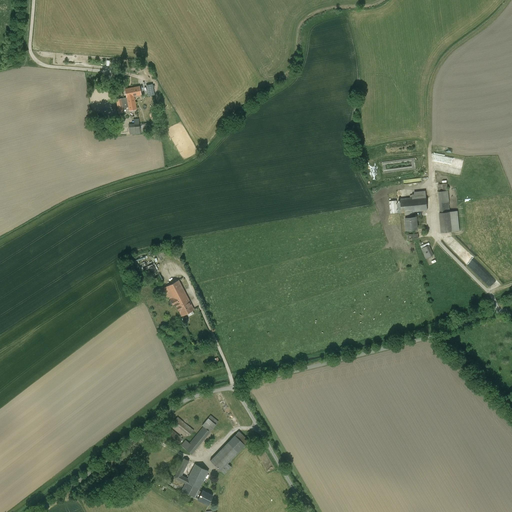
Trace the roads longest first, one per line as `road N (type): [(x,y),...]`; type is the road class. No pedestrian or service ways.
road 1 (residential): [(511,316),(495,309),(234,384)]
road 2 (unclassified): [(33,511),(172,406),(234,384)]
road 3 (unclassified): [(234,384),(306,511)]
